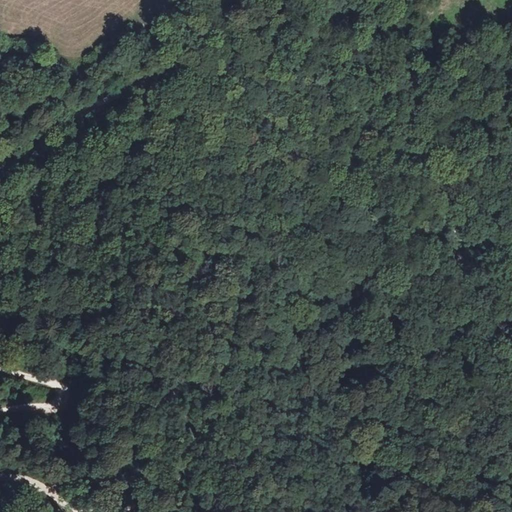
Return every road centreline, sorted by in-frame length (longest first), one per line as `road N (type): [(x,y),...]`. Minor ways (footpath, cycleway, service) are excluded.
road 1 (track): [(511,325),(480,302),(416,137),(399,41),(402,0)]
road 2 (track): [(173,62),(0,170)]
